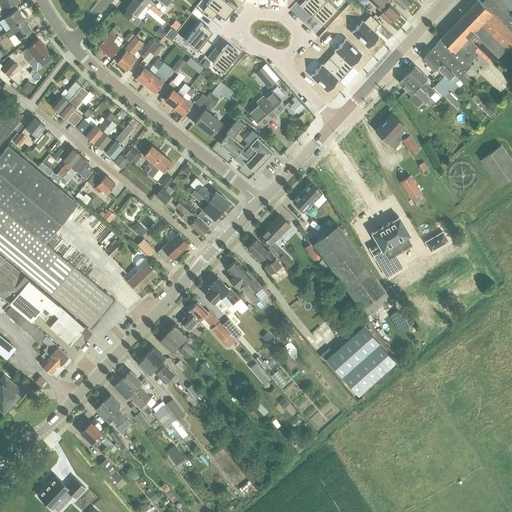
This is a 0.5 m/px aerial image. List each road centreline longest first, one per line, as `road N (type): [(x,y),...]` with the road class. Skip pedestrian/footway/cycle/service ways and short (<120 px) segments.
road 1 (tertiary): [(0,459),(54,421),(210,253)]
road 2 (residential): [(261,201),(73,49)]
road 3 (unclassified): [(210,253),(30,104)]
road 4 (tertiary): [(335,122),(446,0)]
road 5 (residential): [(279,62),(244,38),(251,14),(281,17),(296,44)]
